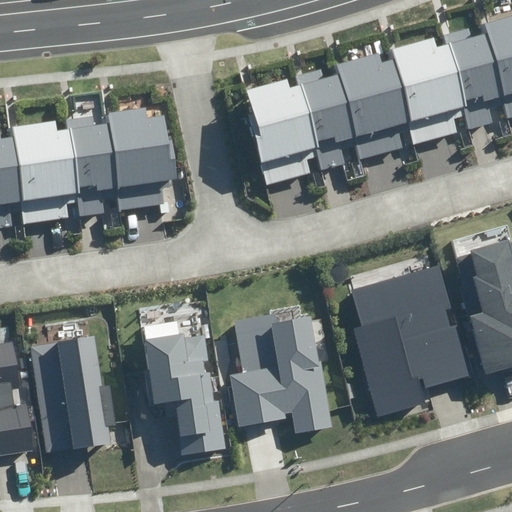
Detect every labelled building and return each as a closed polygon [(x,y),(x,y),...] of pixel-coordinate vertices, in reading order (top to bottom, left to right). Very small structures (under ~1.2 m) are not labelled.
[(504,103),(508,118),(511,117),(511,16),(484,23),(487,34),(504,103)] [(490,107),(504,103),(487,34),(473,38),(470,28),(446,34),(449,44),(466,114),(469,128),(494,122),(490,107)] [(411,128),(415,144),(457,133),(453,118),(466,114),(449,44),(437,47),(434,38),(391,49),(394,60),(411,128)] [(357,144),(360,159),(402,149),(398,132),(411,128),(394,60),(382,63),(379,52),(336,63),(340,75),(357,144)] [(299,86),(317,157),(320,170),(351,163),(347,146),(357,144),(340,75),(323,79),(321,70),(297,76),(299,86)] [(246,91),(270,184),(312,174),(308,159),(317,157),(299,86),(290,88),(288,80),(246,91)] [(117,194),(119,210),(162,205),(160,188),(174,187),(165,116),(152,117),(151,107),(107,113),(108,124),(117,194)] [(103,196),(117,194),(108,124),(94,126),(93,115),(68,119),(69,130),(78,201),(80,215),(105,212),(103,196)] [(22,209),(24,224),(67,219),(65,203),(78,201),(69,130),(57,131),(56,121),(12,127),(13,139),(22,209)] [(0,228),(10,227),(8,210),(22,209),(13,139),(0,140),(0,136),(0,228)] [(511,238),(469,253),(477,276),(470,278),(482,312),(463,319),(470,340),(475,339),(489,378),(511,369),(511,238)] [(440,264),(354,289),(363,323),(350,327),(377,418),(429,403),(425,390),(467,377),(455,335),(460,333),(457,323),(450,325),(447,314),(454,312),(440,264)] [(272,315),(234,322),(243,372),(229,374),(238,425),(291,416),(295,436),(336,428),(324,362),(331,361),(323,318),(274,327),(272,315)] [(205,329),(143,336),(152,408),(165,406),(166,420),(175,419),(180,459),(228,453),(222,403),(214,404),(205,329)] [(91,335),(52,341),(72,457),(111,451),(91,335)] [(14,342),(0,343),(0,454),(35,449),(28,403),(13,405),(11,391),(21,390),(14,342)]
